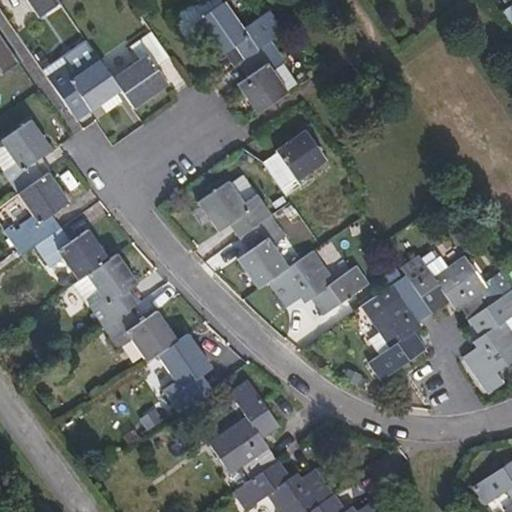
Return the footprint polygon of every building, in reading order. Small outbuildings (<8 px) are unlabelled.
[(49,22),(66,10),(58,0),(37,0),(35,2),(49,22)] [(234,9),(228,0),(222,0),(204,13),(211,24),(234,9)] [(228,65),(244,54),(253,66),(279,48),(266,28),(253,37),(234,9),(211,24),(204,29),(218,50),(228,65)] [(218,50),(204,29),(211,24),(204,13),(183,27),(205,59),(218,50)] [(138,51),(148,65),(121,82),(130,94),(141,111),(176,88),(164,71),(179,61),(161,35),(138,51)] [(280,77),(293,68),(279,48),(253,66),(262,80),(246,91),(266,122),(296,101),(280,77)] [(98,115),(130,94),(121,82),(109,64),(87,79),(76,65),(57,79),(76,107),(87,99),(98,115)] [(76,107),(87,123),(98,115),(87,99),(76,107)] [(12,176),(26,198),(53,179),(44,165),(60,154),(40,125),(11,145),(25,166),(12,176)] [(301,186),(331,166),(311,137),(281,157),(283,160),(269,170),(291,202),(306,193),(301,186)] [(41,221),(28,230),(43,251),(69,233),(59,218),(75,207),(55,177),(53,179),(26,198),(41,221)] [(240,227),(249,240),(276,222),(262,201),(249,210),(234,188),(204,208),(224,238),(240,227)] [(243,265),(263,294),(274,287),(293,274),(278,252),(290,243),(276,222),(249,240),(259,254),(243,265)] [(84,285),(92,279),(114,264),(95,235),(78,246),(69,233),(43,251),(57,272),(70,264),(84,285)] [(339,287),(318,257),(293,274),(274,287),(291,314),(304,305),(308,310),(317,304),(329,321),(371,291),(359,274),(339,287)] [(94,311),(109,333),(136,314),(127,300),(143,289),(122,258),(114,264),(92,279),(107,302),(94,311)] [(423,261),(406,274),(410,281),(436,319),(452,308),(458,316),(464,312),(473,326),(499,308),(468,263),(438,284),(423,261)] [(423,328),(436,319),(410,281),(366,311),(393,353),(371,368),(384,388),(427,357),(417,340),(427,334),(423,328)] [(511,324),(511,298),(499,308),(473,326),(483,341),(475,346),(479,353),(465,363),(483,388),(511,368),(511,334),(508,328),(511,324)] [(150,368),(162,360),(182,347),(161,316),(144,327),(136,314),(109,333),(123,353),(135,344),(150,368)] [(215,374),(192,340),(182,347),(162,360),(181,387),(167,396),(181,418),(208,399),(199,385),(215,374)] [(247,472),(255,486),(282,468),(265,442),(281,430),(253,386),(234,398),(251,424),(213,449),(234,481),(247,472)] [(511,465),(474,491),(486,509),(508,494),(511,500),(511,465)] [(278,511),(343,511),(336,501),(318,474),(305,483),(301,477),(292,483),(282,468),(255,486),(237,498),(246,511),(254,511),(271,501),(278,511)]
